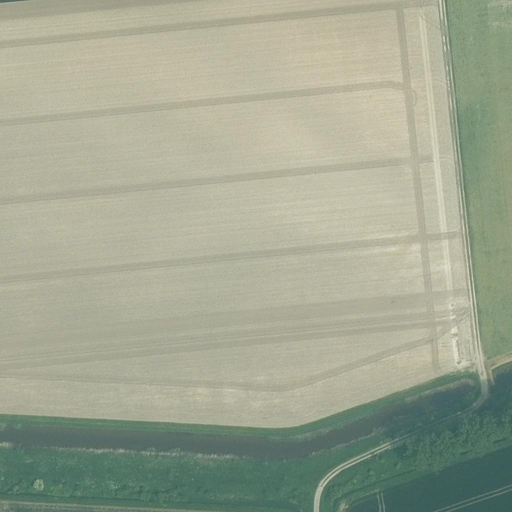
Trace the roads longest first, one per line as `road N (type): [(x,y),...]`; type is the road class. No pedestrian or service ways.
road 1 (track): [(480,369),(443,0)]
road 2 (track): [(480,369),(481,402),(336,469),(319,488)]
